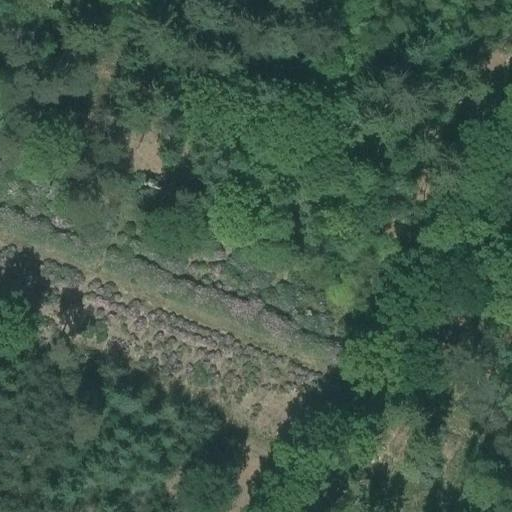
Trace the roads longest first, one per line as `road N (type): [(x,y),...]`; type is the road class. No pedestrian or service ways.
road 1 (unclassified): [(0,241),(370,391)]
road 2 (unclassified): [(377,378),(511,133)]
road 3 (unclassified): [(377,378),(511,436)]
road 4 (track): [(373,384),(304,511)]
